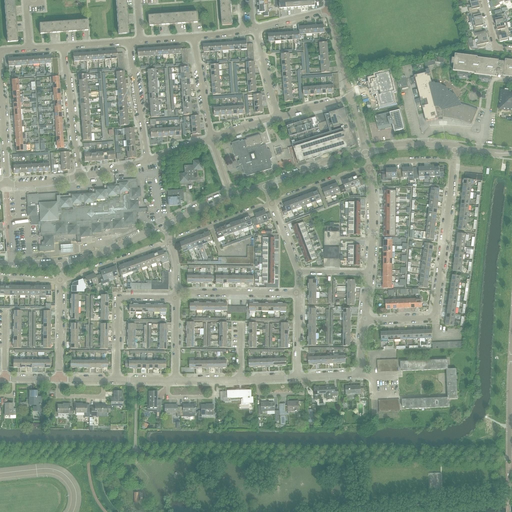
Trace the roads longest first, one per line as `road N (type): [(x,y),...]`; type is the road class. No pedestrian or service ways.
road 1 (residential): [(363,320),(433,314),(452,168)]
road 2 (residential): [(115,380),(119,299),(175,297)]
road 3 (residential): [(79,177),(63,46)]
road 4 (residential): [(175,291),(296,293)]
road 5 (residential): [(148,160),(130,41)]
